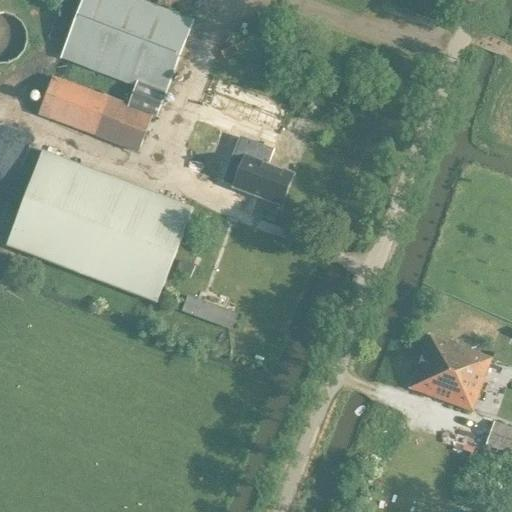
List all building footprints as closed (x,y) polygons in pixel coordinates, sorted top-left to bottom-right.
[(128,105),(53,76),(38,113),(139,152),(153,115),(158,117),(195,19),(144,0),(82,0),(61,58),(135,86),(128,105)] [(29,40),(29,39),(28,30),(25,25),(22,21),(19,18),(13,15),(4,13),(0,13),(0,64),(2,65),(9,64),(12,63),(20,59),(24,54),(27,50),(29,44),(29,40)] [(227,32),(214,70),(226,74),(239,37),(227,32)] [(240,137),(231,160),(243,164),(234,188),(281,205),(292,175),(267,165),(273,150),(240,137)] [(42,152),(6,246),(157,303),(192,209),(42,152)] [(195,267),(180,260),(175,271),(189,278),(195,267)] [(430,335),(410,388),(471,412),(492,359),(430,335)] [(510,455),(511,451),(511,430),(494,423),(485,445),(510,455)]
